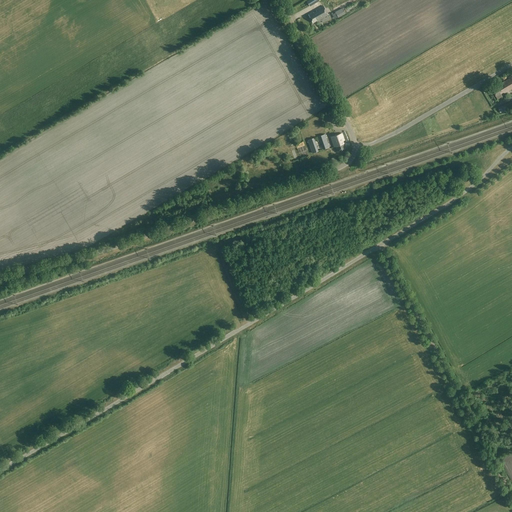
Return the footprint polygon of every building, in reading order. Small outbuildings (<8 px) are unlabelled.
[(317,21),(328,15),(323,6),(315,10),(316,11),(313,13),(313,12),(308,14),(313,23),(317,21)] [(344,12),(342,9),(335,13),(337,17),(341,15),(340,14),(344,12)] [(504,94),(511,89),(511,76),(496,86),(497,88),(492,91),(496,96),(498,99),(502,96),(501,94),(503,92),(504,94)] [(511,101),(498,107),(500,113),(511,108),(511,101)] [(338,151),(345,149),(343,141),(344,140),(342,133),(330,137),(334,147),(336,146),(338,151)] [(327,138),(310,143),(313,153),(323,149),(321,145),(328,143),(327,138)]
